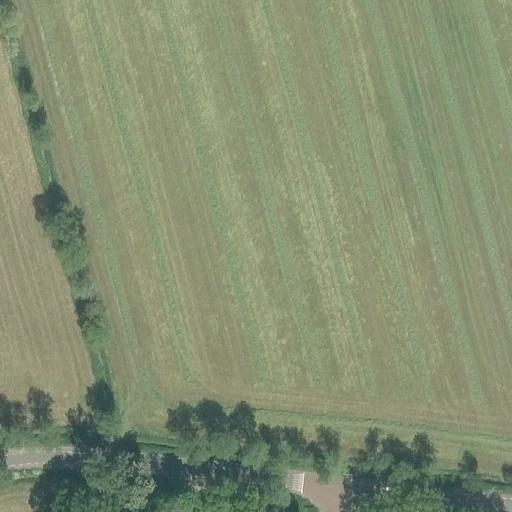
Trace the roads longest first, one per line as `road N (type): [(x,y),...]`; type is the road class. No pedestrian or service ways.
road 1 (track): [(21,0),(126,387),(123,423),(102,460)]
road 2 (tertiary): [(102,460),(345,487)]
road 3 (tertiary): [(345,487),(511,502)]
